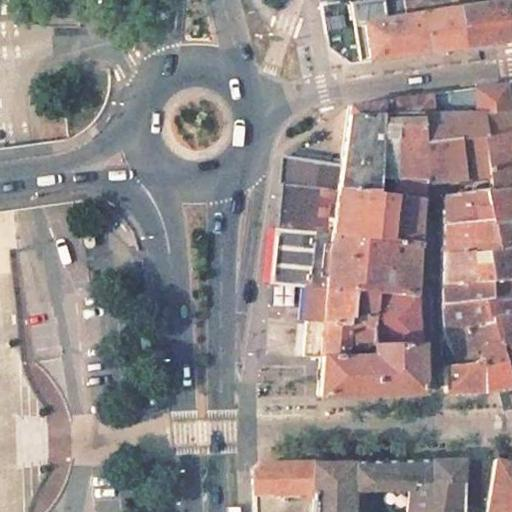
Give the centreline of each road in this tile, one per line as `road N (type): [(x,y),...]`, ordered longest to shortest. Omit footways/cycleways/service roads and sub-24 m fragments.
road 1 (primary): [(164,178),(169,343),(202,492)]
road 2 (primary): [(217,439),(217,184)]
road 3 (residential): [(430,427),(426,200)]
road 4 (residential): [(217,439),(430,427)]
road 5 (primary): [(0,180),(84,169),(138,148)]
road 6 (primary): [(217,184),(249,161),(258,142),(257,103),(243,80)]
road 7 (residential): [(430,427),(467,426),(472,511)]
